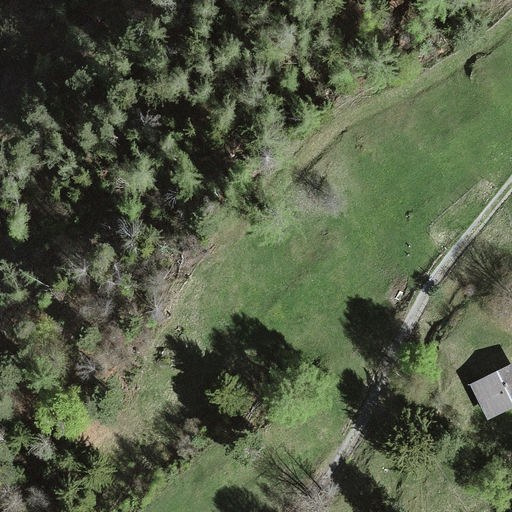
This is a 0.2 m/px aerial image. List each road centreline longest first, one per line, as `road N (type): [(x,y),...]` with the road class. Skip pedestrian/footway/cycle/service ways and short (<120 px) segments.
road 1 (track): [(511,195),(453,263),(388,384),(304,511)]
road 2 (tertiary): [(190,0),(0,188)]
